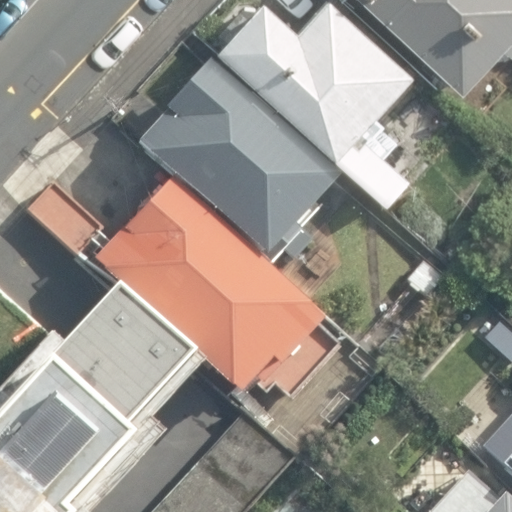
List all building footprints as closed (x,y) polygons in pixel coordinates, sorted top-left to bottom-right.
[(281,0),(273,0),(228,51),(352,162),(370,178),(397,202),(432,164),(387,124),(439,65),(365,0),(329,0),(308,24),(281,0)] [(511,0),(365,0),(439,65),(463,87),(473,77),(488,91),(511,64),(511,0)] [(291,266),(370,178),(352,162),(228,51),(149,138),(189,173),(291,266)] [(291,266),(189,173),(126,243),(286,387),(348,317),(291,266)] [(0,511),(103,511),(138,476),(129,468),(141,455),(128,443),(199,368),(117,291),(61,351),(52,342),(0,397),(0,511)] [(511,511),(511,498),(499,511),(511,511)]
